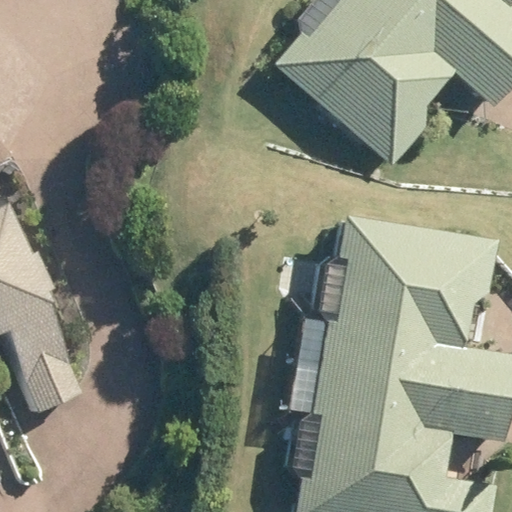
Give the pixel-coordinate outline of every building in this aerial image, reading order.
[(307,27),(274,67),(392,166),(426,126),(424,102),(451,70),(495,108),(511,87),(511,61),(439,0),(315,0),(306,12),(307,27)] [(439,0),(511,61),(511,9),(505,4),(509,0),(439,0)] [(352,138),(342,149),(359,163),(369,151),(352,138)] [(0,335),(1,335),(37,413),(77,395),(35,302),(46,298),(26,255),(21,256),(0,208),(0,335)] [(303,478),(297,511),(488,511),(492,488),(441,481),(448,432),(501,441),(511,369),(511,360),(462,353),(469,305),(487,291),(495,242),(343,219),(338,251),(316,266),(287,459),(303,478)]
